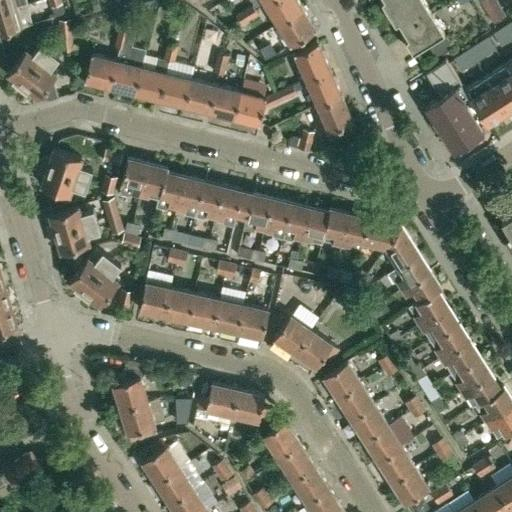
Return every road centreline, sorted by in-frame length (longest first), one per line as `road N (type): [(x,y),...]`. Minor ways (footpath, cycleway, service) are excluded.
road 1 (residential): [(407,161),(358,180),(83,109),(0,134)]
road 2 (residential): [(371,511),(291,387),(257,363),(88,327),(51,332)]
road 3 (residential): [(134,511),(76,421),(51,332)]
road 4 (residential): [(407,161),(332,0)]
road 5 (residential): [(51,332),(0,162)]
road 6 (residential): [(511,337),(431,209)]
